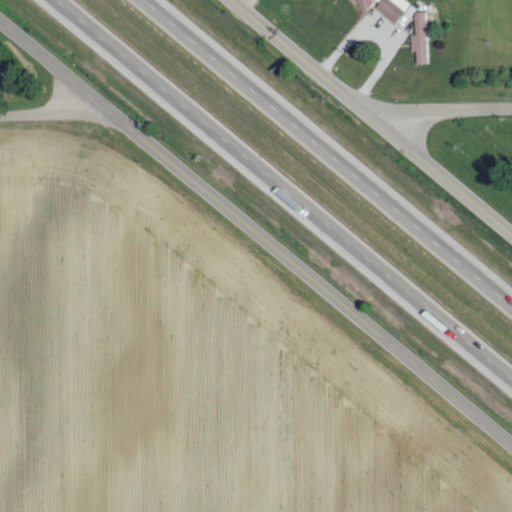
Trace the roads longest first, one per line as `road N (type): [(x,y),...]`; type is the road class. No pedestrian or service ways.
road 1 (residential): [(0,21),(511,446)]
road 2 (motorway): [(57,0),(511,378)]
road 3 (motorway): [(511,306),(143,0)]
road 4 (tertiary): [(511,235),(231,0)]
road 5 (residential): [(511,108),(364,112)]
